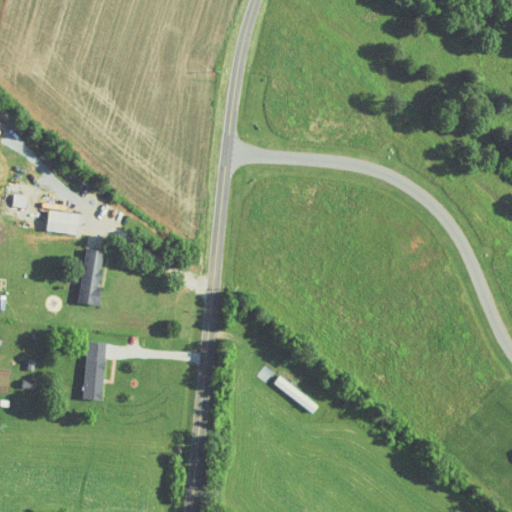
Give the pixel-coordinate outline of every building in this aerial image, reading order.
[(28,206),(28,194),(15,193),(14,206),(28,206)] [(80,212),(49,209),(47,230),(79,233),(80,212)] [(106,251),(86,248),(80,303),(100,305),(106,251)] [(105,399),(107,342),(87,341),(85,399),(105,399)] [(279,369),(268,362),(261,372),(271,380),(279,369)] [(313,401),(281,376),(276,383),(308,408),(313,401)]
